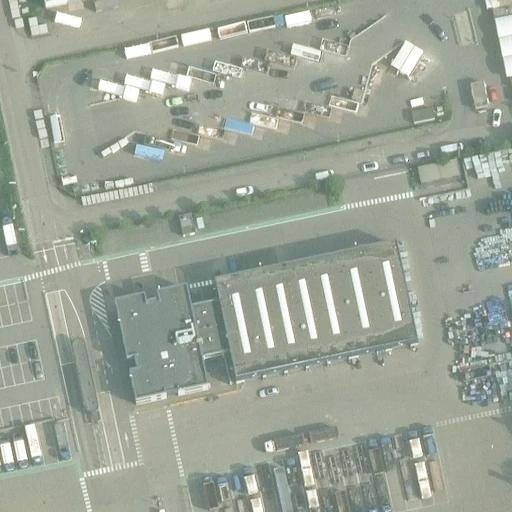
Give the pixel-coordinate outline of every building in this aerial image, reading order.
[(44,0),(46,10),(91,0),(44,0)] [(511,0),(489,0),(495,23),(511,19),(511,0)] [(482,84),(470,87),(475,111),(487,109),(482,84)] [(361,105),(364,95),(354,92),(351,102),(361,105)] [(190,217),(187,218),(179,219),(183,238),(194,236),(190,217)] [(145,299),(114,305),(127,364),(134,363),(137,377),(130,379),(136,406),(208,391),(202,363),(224,358),(230,387),(417,347),(396,247),(214,286),(218,306),(191,311),(187,290),(157,297),(158,303),(146,306),(145,299)] [(85,347),(72,350),(85,411),(98,408),(85,347)]
